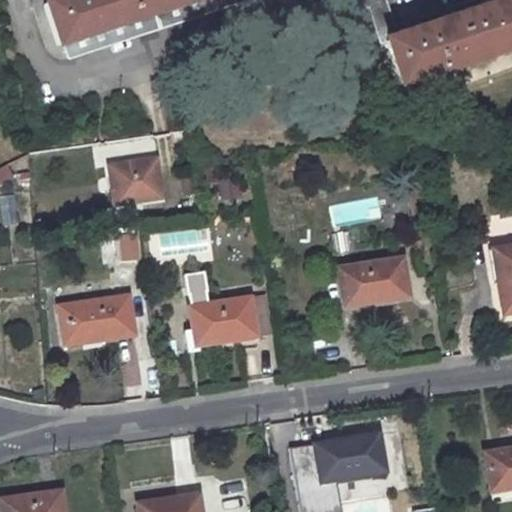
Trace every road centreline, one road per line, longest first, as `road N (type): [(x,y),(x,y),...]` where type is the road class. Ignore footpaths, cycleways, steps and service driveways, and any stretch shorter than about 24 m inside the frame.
road 1 (residential): [(511,368),(26,436)]
road 2 (residential): [(18,0),(31,54),(59,84),(286,11)]
